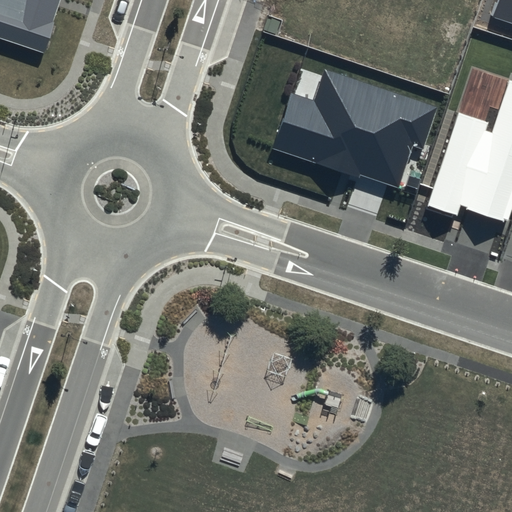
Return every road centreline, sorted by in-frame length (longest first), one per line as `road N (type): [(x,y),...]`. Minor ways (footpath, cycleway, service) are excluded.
road 1 (residential): [(511,323),(176,209)]
road 2 (tertiary): [(113,260),(32,511)]
road 3 (tertiary): [(0,450),(67,242)]
road 4 (tertiary): [(203,0),(153,144)]
road 5 (tertiary): [(105,131),(149,0)]
